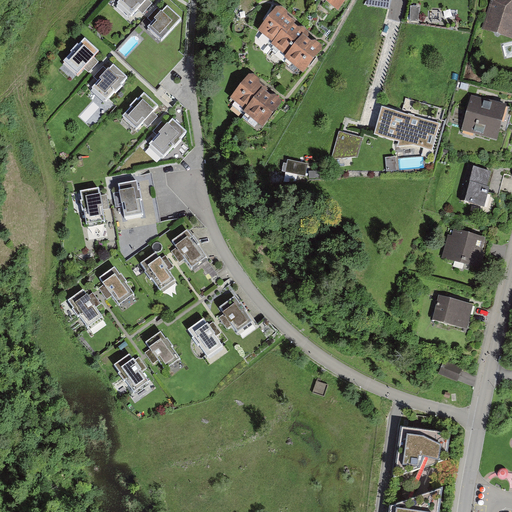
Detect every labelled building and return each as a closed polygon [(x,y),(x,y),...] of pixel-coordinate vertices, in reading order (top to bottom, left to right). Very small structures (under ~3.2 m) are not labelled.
[(149,0),(122,0),(119,4),(131,16),(137,9),(143,14),(151,6),(153,3),(149,0)] [(336,18),(350,0),(317,0),(318,1),(316,3),(336,18)] [(388,8),(389,0),(367,0),(365,5),(388,8)] [(511,0),(498,0),(489,9),(481,37),(511,48),(511,43),(511,0)] [(148,29),(161,41),(182,18),(168,5),(162,12),(157,8),(156,10),(148,18),(153,23),(148,29)] [(304,72),(322,50),(322,45),(316,40),(312,41),(310,39),(308,37),(308,33),(302,27),(298,27),(294,24),(296,21),(287,15),(287,11),(280,7),(277,7),(259,30),(272,41),(271,43),(286,55),(284,57),(304,72)] [(94,58),(100,51),(85,38),(64,63),(78,75),(84,68),(89,72),(96,64),(99,62),(94,58)] [(106,103),(128,78),(114,65),(108,71),(103,67),(102,69),(94,77),(99,81),(91,89),(106,103)] [(244,111),(262,126),(281,104),(281,100),(275,94),(271,95),(266,91),(267,89),(259,83),(259,79),(253,75),(249,75),(231,97),(244,110),(244,111)] [(156,119),(158,117),(153,112),(158,106),(144,93),(123,116),(137,129),(143,121),(149,127),(156,119)] [(462,130),(497,139),(506,105),(471,96),(462,130)] [(440,124),(382,107),(375,134),(400,142),(399,147),(414,145),(432,151),(440,124)] [(187,131),(173,119),(168,125),(163,121),(161,124),(153,132),(158,136),(144,152),(157,164),(187,131)] [(341,132),(340,132),(331,159),(357,157),(363,138),(361,138),(341,132)] [(397,170),(395,157),(386,158),(387,171),(397,170)] [(308,164),(288,160),(285,172),(305,177),(308,164)] [(489,174),(490,172),(471,167),(462,200),(485,206),(489,189),(490,187),(486,186),(489,174)] [(502,185),(504,178),(489,174),(486,186),(490,187),(489,189),(500,192),(502,185)] [(123,206),(125,220),(143,217),(137,184),(119,187),(120,192),(114,194),(114,197),(116,207),(123,206)] [(106,223),(103,211),(110,210),(108,198),(107,195),(100,197),(99,191),(81,194),(88,227),(106,223)] [(192,268),(207,257),(197,243),(187,230),(172,241),(177,247),(171,251),(173,254),(179,262),(185,258),(192,268)] [(483,247),(485,238),(454,230),(453,237),(448,236),(442,257),(477,266),(483,247)] [(160,291),(175,280),(168,271),(174,267),(167,258),(165,256),(160,259),(156,253),(141,264),(160,291)] [(120,306),(135,296),(134,294),(126,283),(115,267),(99,278),(105,285),(100,288),(104,294),(107,299),(112,296),(120,306)] [(87,329),(103,318),(95,307),(100,304),(97,299),(93,293),(88,296),(83,290),(68,301),(87,329)] [(239,334),(254,323),(235,297),(221,307),(225,314),(219,318),(221,320),(228,329),(232,325),(239,334)] [(465,339),(471,314),(436,306),(430,330),(465,339)] [(213,322),(208,326),(203,319),(188,330),(208,358),(223,347),(216,337),(221,333),(215,324),(213,322)] [(166,370),(181,359),(161,333),(147,344),(151,349),(145,354),(147,356),(153,364),(158,361),(166,370)] [(128,345),(125,342),(119,347),(121,350),(128,345)] [(150,382),(143,371),(147,369),(141,360),(139,358),(134,361),(130,355),(115,366),(134,393),(150,382)] [(455,389),(460,377),(440,369),(435,381),(455,389)] [(324,397),(328,386),(316,382),(312,393),(324,397)] [(402,426),(395,475),(447,457),(450,433),(402,426)] [(391,506),(390,511),(438,511),(443,487),(391,506)]
